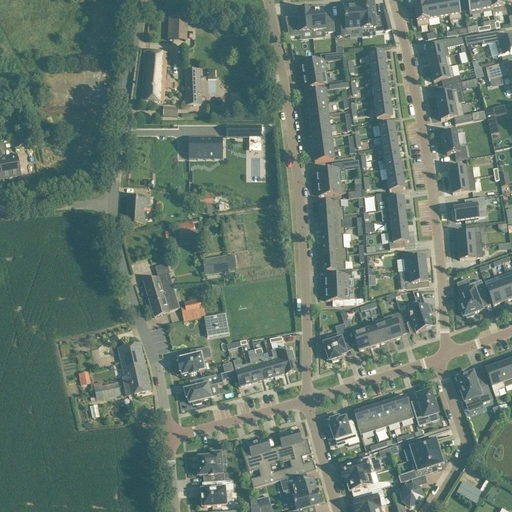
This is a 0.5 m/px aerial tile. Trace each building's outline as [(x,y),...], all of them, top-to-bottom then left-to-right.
[(446,0),(444,0),(436,2),(439,20),(449,18),(450,23),(446,0)] [(457,0),(446,0),(450,23),(461,21),(457,0)] [(478,0),(466,0),(470,17),(481,15),(478,0)] [(478,0),(481,15),(492,13),(493,15),(490,0),(478,0)] [(502,0),(490,0),(493,15),(505,13),(502,0)] [(436,2),(425,3),(429,22),(439,20),(436,2)] [(425,3),(414,5),(418,28),(429,26),(429,22),(425,3)] [(374,6),(371,6),(370,4),(362,5),(362,7),(359,7),(361,31),(375,30),(376,34),(384,33),(385,33),(392,32),(388,15),(380,17),(381,18),(375,18),(375,12),(374,6)] [(359,8),(356,8),(356,6),(347,7),(347,9),(344,9),(345,21),(343,21),(343,20),(336,21),(337,29),(338,38),(351,37),(350,32),(361,31),(359,7),(359,8)] [(310,12),(308,12),(308,10),(300,11),(300,13),(298,13),(299,25),(287,26),(289,39),(301,37),(300,34),(312,33),(310,12)] [(323,11),(321,11),(321,10),(313,10),(313,12),(311,12),(310,12),(312,33),(324,31),(324,35),(335,34),(334,21),(324,22),(323,11)] [(187,42),(188,18),(169,17),(168,41),(187,42)] [(505,32),(465,39),(467,48),(468,48),(468,47),(482,45),(482,47),(486,47),(495,45),(498,58),(504,56),(510,54),(510,55),(511,54),(511,38),(507,40),(505,32)] [(436,49),(426,51),(429,63),(445,59),(447,59),(447,58),(449,58),(447,50),(464,47),(462,40),(439,43),(435,43),(436,49)] [(169,82),(165,81),(167,54),(144,53),(142,103),(164,104),(165,90),(169,90),(169,82)] [(369,67),(386,65),(384,53),(368,56),(369,67)] [(445,59),(429,63),(431,73),(452,69),(451,68),(451,67),(449,68),(447,59),(445,59)] [(321,62),(301,66),(303,78),(325,74),(323,63),(323,62),(321,62)] [(371,77),(387,75),(386,65),(369,67),(371,77)] [(504,65),(486,70),(489,83),(490,83),(509,77),(510,78),(511,86),(511,69),(505,71),(504,65)] [(452,69),(431,73),(434,84),(441,83),(442,89),(461,85),(459,78),(454,79),(452,69)] [(186,108),(196,108),(201,108),(200,72),(185,73),(186,108)] [(325,74),(303,78),(305,90),(323,87),(327,86),(325,74)] [(372,88),(389,86),(387,75),(371,77),(372,88)] [(346,90),(349,90),(348,83),(345,83),(327,86),(323,87),(324,93),(325,93),(346,90)] [(444,96),(436,97),(439,110),(461,106),(461,105),(459,105),(457,94),(463,93),(461,85),(442,89),(444,96)] [(374,99),(390,97),(389,86),(372,88),(374,99)] [(324,93),(306,95),(307,107),(326,104),(325,93),(324,93)] [(375,110),(392,107),(390,97),(374,99),(375,110)] [(326,104),(307,107),(309,118),(328,116),(326,104)] [(461,106),(439,110),(441,122),(454,120),(455,127),(469,124),(473,123),(472,116),(464,118),(461,106)] [(376,121),(393,119),(392,107),(375,110),(376,121)] [(178,110),(164,109),(163,117),(178,118),(178,110)] [(38,110),(28,114),(32,123),(41,119),(38,110)] [(328,116),(309,118),(310,130),(329,127),(328,116)] [(380,139),(396,136),(394,125),(378,128),(380,139)] [(329,127),(310,130),(312,141),(331,138),(329,127)] [(261,128),(238,128),(238,139),(249,139),(249,145),(254,145),(256,146),(256,145),(261,145),(261,128)] [(29,134),(15,135),(17,148),(30,146),(29,134)] [(456,134),(443,136),(445,144),(444,144),(445,150),(446,150),(447,157),(454,156),(456,163),(467,161),(465,148),(459,149),(456,134)] [(382,150),(398,147),(396,136),(380,139),(382,150)] [(331,138),(312,141),(313,152),(332,150),(331,138)] [(189,146),(189,161),(197,161),(197,159),(216,159),(216,150),(223,150),(222,140),(192,140),(192,146),(189,146)] [(21,177),(19,167),(17,158),(3,161),(1,148),(0,147),(0,168),(1,168),(3,180),(21,177)] [(384,161),(400,158),(398,147),(382,150),(384,161)] [(332,150),(313,152),(315,164),(334,161),(332,150)] [(385,171),(402,168),(400,158),(384,161),(385,171)] [(343,164),(344,171),(360,169),(359,162),(343,164)] [(387,182),(404,179),(402,168),(385,171),(387,182)] [(472,168),(449,171),(451,184),(474,180),(472,168)] [(338,171),(316,173),(317,186),(340,183),(338,171)] [(506,175),(499,176),(500,183),(501,189),(508,187),(507,181),(506,175)] [(216,181),(218,205),(254,201),(251,177),(239,178),(216,181)] [(389,193),(405,190),(404,179),(387,182),(389,193)] [(474,180),(451,184),(453,196),(476,193),(474,180)] [(317,186),(318,198),(346,195),(345,189),(340,189),(340,183),(317,186)] [(361,187),(355,188),(356,194),(348,195),(349,201),(363,200),(361,187)] [(211,194),(199,195),(200,206),(213,205),(211,194)] [(405,211),(404,200),(394,201),(394,195),(376,197),(377,203),(384,202),(385,213),(387,213),(386,213),(405,211)] [(501,196),(489,199),(494,224),(505,222),(505,220),(499,221),(499,218),(505,217),(501,196)] [(150,200),(138,199),(128,198),(126,226),(143,227),(144,212),(149,213),(150,200)] [(454,213),(452,213),(453,222),(456,221),(456,224),(478,220),(477,210),(484,209),(483,200),(485,200),(484,199),(464,202),(465,208),(454,210),(454,213)] [(341,202),(319,203),(320,217),(344,216),(344,209),(341,209),(341,202)] [(406,221),(405,211),(386,213),(387,213),(388,223),(406,221)] [(344,216),(320,217),(321,231),(343,230),(343,229),(342,223),(345,223),(344,216)] [(408,232),(406,221),(388,223),(385,223),(387,235),(387,234),(408,232)] [(193,223),(177,226),(179,237),(195,235),(193,223)] [(343,230),(321,231),(322,245),(344,243),(343,237),(345,236),(345,229),(343,229),(343,230)] [(466,236),(457,237),(459,249),(482,247),(481,235),(480,230),(466,231),(466,236)] [(409,243),(408,232),(387,234),(387,235),(389,245),(409,243)] [(344,243),(322,245),(323,259),(347,257),(346,250),(344,250),(344,243)] [(482,247),(459,249),(460,262),(483,260),(482,247)] [(236,257),(226,258),(228,271),(237,270),(236,257)] [(346,271),(345,264),(347,264),(347,257),(323,259),(324,273),(341,272),(346,271)] [(226,274),(224,259),(203,262),(205,277),(226,274)] [(426,271),(425,259),(404,261),(405,274),(426,271)] [(348,290),(347,277),(352,277),(351,271),(346,271),(341,272),(341,277),(325,278),(325,291),(348,290)] [(427,284),(426,271),(405,274),(408,274),(409,286),(427,284)] [(168,293),(168,292),(172,291),(174,290),(169,275),(144,283),(148,298),(168,293)] [(511,291),(508,281),(497,285),(504,304),(511,300),(511,291)] [(460,309),(458,309),(461,316),(463,316),(464,319),(466,318),(467,320),(474,317),(473,315),(482,312),(478,301),(487,298),(481,282),(469,287),(471,291),(460,295),(464,304),(459,306),(460,309)] [(497,285),(486,289),(493,308),(504,304),(497,285)] [(326,303),(343,302),(348,302),(348,301),(348,290),(325,291),(326,303)] [(169,314),(178,311),(172,291),(168,292),(168,293),(148,298),(155,319),(169,315),(169,314)] [(421,293),(413,294),(418,311),(409,314),(411,318),(410,318),(410,320),(412,320),(413,323),(407,325),(409,334),(416,332),(416,335),(426,331),(425,329),(431,327),(428,317),(432,316),(429,307),(426,308),(421,293)] [(184,305),(185,314),(204,311),(202,302),(184,305)] [(226,316),(204,319),(204,320),(205,320),(207,331),(216,329),(216,330),(219,330),(218,329),(227,327),(225,318),(225,316),(226,316)] [(384,321),(373,324),(374,327),(380,346),(391,343),(385,326),(386,325),(384,321)] [(402,339),(396,322),(386,325),(385,326),(391,343),(402,339)] [(350,345),(346,331),(344,326),(336,329),(337,332),(338,336),(327,339),(329,344),(324,345),(327,354),(327,355),(325,356),(327,362),(329,361),(329,363),(331,362),(332,364),(340,362),(339,360),(341,359),(340,357),(341,357),(345,356),(346,355),(346,354),(344,347),(350,345)] [(374,327),(364,330),(370,349),(380,346),(374,327)] [(353,334),(351,329),(346,331),(350,345),(351,348),(357,346),(359,353),(370,349),(364,330),(353,334)] [(127,398),(141,395),(151,392),(140,345),(118,350),(124,379),(123,379),(127,398)] [(297,372),(292,353),(287,355),(285,348),(278,350),(285,376),(297,372)] [(202,362),(212,360),(209,349),(190,354),(192,360),(179,363),(180,366),(178,367),(180,374),(182,374),(183,377),(189,375),(190,377),(198,375),(198,373),(204,372),(202,362)] [(285,376),(278,350),(271,352),(273,359),(269,360),(274,378),(285,375),(285,376)] [(274,378),(269,360),(265,361),(263,355),(256,357),(263,382),(274,378)] [(263,382),(256,357),(249,359),(251,365),(247,366),(252,385),(263,382)] [(252,385),(247,366),(242,368),(241,361),(233,363),(240,388),(252,385)] [(511,377),(507,364),(496,367),(503,384),(505,389),(511,386),(511,377)] [(496,367),(485,371),(495,399),(500,397),(498,392),(505,389),(503,384),(496,367)] [(80,387),(90,386),(89,373),(78,374),(80,387)] [(472,401),(473,404),(481,402),(482,406),(493,402),(486,384),(477,388),(473,375),(456,381),(465,404),(472,401)] [(211,388),(223,385),(221,376),(202,380),(203,387),(185,392),(187,400),(188,400),(189,405),(193,405),(193,407),(201,405),(201,403),(211,400),(211,399),(213,398),(211,388)] [(120,383),(108,385),(107,382),(103,383),(104,386),(95,388),(97,401),(122,396),(120,383)] [(421,411),(414,414),(418,428),(430,425),(428,418),(437,415),(430,393),(425,394),(424,393),(416,395),(417,397),(416,397),(421,411)] [(407,398),(393,402),(400,424),(414,420),(407,398)] [(393,402),(380,407),(387,429),(400,424),(393,402)] [(380,407),(367,411),(374,433),(387,429),(380,407)] [(367,411),(353,415),(360,437),(374,433),(367,411)] [(346,438),(347,443),(358,439),(353,422),(346,424),(345,420),(339,422),(338,420),(331,422),(332,424),(330,425),(330,426),(328,427),(330,433),(332,432),(335,441),(346,438)] [(301,443),(298,432),(288,435),(300,477),(316,472),(314,463),(304,466),(302,459),(312,456),(307,441),(301,443)] [(288,435),(279,437),(282,448),(276,450),(280,465),(290,462),(292,470),(283,472),(285,481),(295,478),(300,477),(288,435)] [(414,461),(439,453),(435,442),(429,443),(428,438),(409,444),(411,450),(410,450),(414,461)] [(267,440),(258,443),(270,486),(280,483),(285,481),(283,472),(273,475),(271,468),(280,465),(276,450),(270,451),(267,440)] [(258,443),(248,446),(251,457),(245,459),(249,474),(259,471),(261,479),(251,481),(254,490),(270,486),(258,443)] [(389,450),(382,452),(384,459),(391,457),(389,450)] [(221,455),(220,455),(220,453),(213,454),(213,456),(212,456),(212,458),(199,459),(199,469),(198,469),(198,470),(196,470),(197,477),(199,477),(199,478),(204,477),(204,485),(224,483),(224,475),(223,475),(222,466),(226,466),(225,457),(221,458),(221,455)] [(418,473),(443,465),(442,464),(444,463),(442,458),(440,458),(439,453),(414,461),(418,473)] [(375,474),(370,458),(354,463),(355,467),(342,470),(343,473),(341,474),(343,480),(345,479),(345,482),(346,482),(369,475),(369,476),(375,474)] [(381,471),(378,460),(372,461),(374,472),(381,471)] [(413,473),(399,478),(401,485),(411,482),(416,480),(413,473)] [(376,492),(374,486),(372,486),(369,476),(369,475),(346,482),(350,493),(361,490),(362,496),(363,496),(376,492)] [(427,486),(425,477),(416,480),(411,482),(413,488),(405,490),(401,497),(402,503),(396,504),(398,511),(405,511),(405,510),(406,507),(410,509),(418,507),(422,500),(420,492),(417,490),(418,488),(427,486)] [(316,493),(312,481),(297,485),(295,478),(285,481),(280,483),(283,494),(294,491),(296,499),(316,493)] [(204,485),(202,485),(203,492),(202,492),(202,497),(200,498),(201,508),(203,508),(203,509),(226,507),(225,493),(234,492),(233,483),(224,483),(204,485)] [(463,483),(456,494),(477,506),(484,494),(463,483)] [(386,498),(384,490),(376,492),(363,496),(364,502),(353,505),(354,508),(352,508),(352,511),(371,511),(380,510),(381,510),(378,500),(386,498)] [(298,511),(321,506),(318,493),(316,493),(296,499),(287,501),(287,502),(288,502),(290,509),(295,507),(296,511),(298,511)] [(252,511),(260,510),(260,509),(258,502),(251,502),(252,511)]
